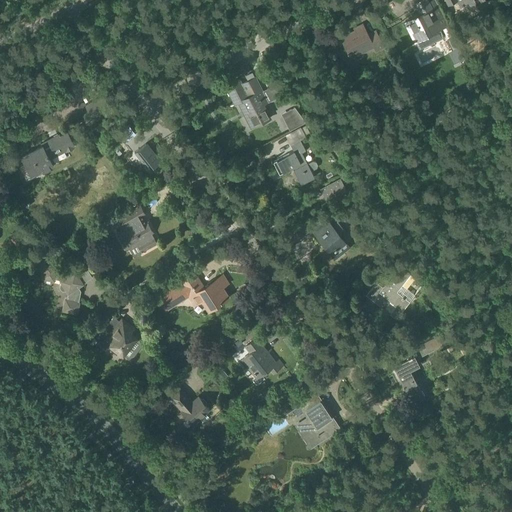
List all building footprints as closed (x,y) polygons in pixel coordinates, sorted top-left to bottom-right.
[(411,19),(405,22),(419,49),(444,36),(440,28),(439,25),(446,21),(439,8),(433,11),(427,0),(422,0),(413,5),(417,13),(409,15),(411,19)] [(463,0),(469,11),(486,2),(485,0),(463,0)] [(340,39),(351,58),(373,46),(375,51),(383,47),(375,31),(368,35),(362,25),(353,30),(354,31),(340,39)] [(452,36),(446,40),(451,50),(457,46),(452,36)] [(225,87),(234,105),(239,102),(252,127),(269,118),(262,104),(268,102),(255,77),(254,78),(252,73),(245,77),(248,81),(242,84),(239,80),(225,87)] [(84,105),(91,119),(110,109),(103,95),(84,105)] [(275,104),(271,107),(280,120),(284,117),(275,104)] [(20,168),(24,175),(29,173),(30,175),(41,169),(42,172),(52,166),(49,160),(73,147),(66,133),(59,137),(58,135),(40,144),(41,146),(21,156),(25,165),(20,168)] [(294,151),(273,162),(279,175),(292,168),(301,184),(314,177),(311,171),(316,169),(317,165),(316,163),(312,162),(307,164),(305,161),(301,153),(305,151),(300,140),(290,145),(294,151)] [(161,164),(145,143),(134,152),(150,173),(161,164)] [(332,195),(334,198),(346,191),(340,179),(320,189),(325,199),(332,195)] [(349,201),(345,194),(335,200),(339,207),(349,201)] [(125,230),(117,234),(126,250),(130,248),(136,244),(141,253),(157,244),(151,233),(153,232),(147,221),(146,221),(142,214),(144,213),(140,206),(118,218),(125,230)] [(310,227),(330,254),(345,242),(342,239),(347,236),(338,224),(333,228),(324,216),(310,227)] [(100,221),(87,229),(94,241),(107,233),(100,221)] [(288,231),(287,232),(289,234),(295,241),(307,232),(301,224),(299,222),(288,231)] [(19,233),(11,240),(19,249),(27,243),(19,233)] [(363,293),(359,298),(368,305),(372,300),(378,293),(389,302),(383,309),(395,319),(423,284),(418,280),(424,272),(410,261),(404,269),(399,265),(382,287),(376,282),(366,295),(363,293)] [(45,264),(42,278),(52,280),(54,279),(60,281),(62,283),(61,284),(60,286),(60,288),(60,290),(62,291),(64,292),(66,292),(66,291),(68,294),(67,300),(65,301),(63,311),(76,314),(79,302),(76,301),(77,292),(76,289),(82,284),(77,276),(74,272),(67,276),(65,273),(56,270),(57,267),(45,264)] [(179,280),(180,282),(158,296),(166,309),(188,295),(194,304),(202,299),(208,309),(227,297),(221,287),(227,283),(222,276),(203,288),(192,272),(179,280)] [(114,318),(97,339),(98,343),(105,349),(109,348),(111,346),(129,359),(141,343),(129,333),(133,328),(122,319),(120,322),(114,318)] [(400,367),(395,370),(413,404),(424,398),(409,369),(419,365),(415,359),(445,343),(443,339),(440,334),(395,357),(400,367)] [(443,339),(445,343),(445,344),(452,341),(449,335),(443,339)] [(242,359),(257,378),(269,368),(273,373),(283,365),(278,360),(275,362),(256,338),(245,347),(250,353),(242,359)] [(169,396),(182,411),(181,412),(193,425),(200,418),(199,417),(209,409),(207,406),(207,404),(204,399),(201,399),(198,397),(192,402),(180,387),(169,396)] [(321,400),(314,389),(295,402),(306,419),(297,425),(310,445),(337,427),(324,407),(317,411),(313,405),(321,400)]
